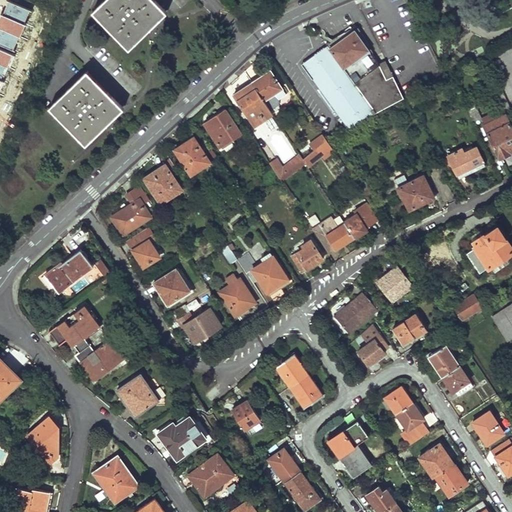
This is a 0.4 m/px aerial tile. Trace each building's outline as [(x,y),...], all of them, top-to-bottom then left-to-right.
[(0,88),(34,9),(12,0),(8,0),(0,19),(0,88)] [(127,46),(165,9),(155,0),(105,0),(96,10),(116,30),(114,32),(127,46)] [(489,12),(482,1),(476,4),(482,16),(489,12)] [(302,64),(347,128),(404,98),(390,69),(386,60),(380,64),(366,40),(369,38),(360,28),(344,39),(342,37),(328,46),(302,64)] [(271,70),(252,82),(264,101),(275,94),(279,100),(287,95),(271,70)] [(71,129),(84,142),(122,105),(109,92),(107,95),(86,74),(53,105),(74,126),(71,129)] [(252,82),(234,95),(255,126),(273,114),(264,101),(252,82)] [(510,106),(501,88),(492,92),(501,110),(510,106)] [(483,120),(476,107),(468,112),(474,124),(483,120)] [(241,135),(224,110),(204,123),(222,148),(241,135)] [(510,149),(511,147),(511,127),(506,115),(485,126),(500,157),(511,153),(510,149)] [(310,143),(314,151),(317,148),(327,140),(323,134),(310,143)] [(210,162),(195,139),(185,146),(184,145),(175,150),(192,175),(210,162)] [(331,146),(327,140),(317,148),(322,154),(331,146)] [(486,164),(477,146),(465,152),(462,148),(448,154),(449,157),(445,158),(449,166),(453,164),(460,177),(486,164)] [(178,171),(170,160),(163,164),(165,166),(145,179),(162,203),(178,192),(178,186),(172,175),(178,171)] [(288,170),(284,166),(277,172),(280,178),(288,170)] [(424,176),(399,188),(409,209),(432,198),(426,186),(428,185),(424,176)] [(373,196),(366,183),(360,187),(368,199),(373,196)] [(123,235),(151,218),(134,190),(127,195),(132,204),(112,216),(123,235)] [(378,219),(368,203),(355,211),(357,213),(344,222),(345,223),(354,238),(367,229),(366,227),(378,219)] [(311,225),(319,221),(316,214),(308,217),(311,225)] [(224,222),(221,216),(214,223),(218,227),(224,222)] [(336,250),(354,238),(345,223),(338,227),(331,218),(313,230),(328,252),(335,247),(336,250)] [(479,245),(467,253),(480,273),(511,251),(511,248),(506,239),(506,235),(503,230),(499,230),(499,228),(489,235),(488,234),(476,242),(479,245)] [(10,235),(3,229),(0,231),(0,238),(3,242),(10,235)] [(159,257),(142,231),(127,240),(143,268),(159,257)] [(321,256),(310,240),(302,245),(304,248),(292,256),(303,272),(316,264),(314,261),(321,256)] [(230,264),(237,260),(230,250),(228,247),(228,246),(221,250),(230,264)] [(61,292),(94,266),(82,249),(59,267),(58,264),(45,275),(53,288),(57,286),(61,292)] [(249,252),(237,260),(246,274),(253,270),(269,294),(289,280),(273,256),(258,266),(249,252)] [(413,286),(397,266),(384,277),(378,282),(393,301),(413,286)] [(190,291),(177,269),(154,283),(168,305),(190,291)] [(108,275),(101,281),(104,284),(111,279),(108,275)] [(242,307),(254,299),(240,278),(220,292),(235,316),(244,310),(242,307)] [(426,296),(422,289),(416,294),(420,301),(426,296)] [(347,306),(336,316),(350,332),(378,308),(364,292),(347,306)] [(446,306),(439,295),(436,297),(442,308),(446,306)] [(480,308),(473,296),(456,307),(461,316),(459,317),(460,320),(480,308)] [(511,304),(493,317),(508,340),(511,337),(511,304)] [(61,323),(49,332),(53,336),(59,345),(69,339),(79,352),(89,344),(84,337),(99,326),(84,305),(74,313),(79,320),(66,330),(61,323)] [(221,324),(210,308),(194,318),(184,305),(173,312),(181,326),(183,325),(190,335),(194,332),(198,340),(221,324)] [(460,320),(456,323),(458,326),(482,311),(480,308),(460,320)] [(416,313),(393,328),(404,346),(410,342),(427,330),(416,313)] [(375,339),(358,351),(368,366),(373,362),(386,353),(375,339)] [(79,352),(74,355),(81,365),(93,382),(124,360),(110,340),(94,351),(89,344),(79,352)] [(459,365),(446,345),(429,356),(435,366),(442,377),(459,365)] [(282,362),(276,366),(290,387),(309,375),(301,363),(295,355),(289,359),(288,358),(282,362)] [(0,401),(23,379),(0,356),(0,401)] [(459,365),(442,377),(449,386),(453,391),(457,389),(461,394),(474,385),(459,365)] [(152,391),(141,374),(118,390),(123,398),(125,397),(137,415),(156,402),(149,393),(152,391)] [(309,375),(290,387),(305,407),(313,401),(317,399),(316,397),(321,393),(309,375)] [(403,395),(398,388),(386,397),(397,413),(412,402),(406,392),(403,395)] [(232,409),(245,429),(260,419),(248,399),(241,404),(232,409)] [(412,402),(397,413),(408,428),(424,418),(420,412),(412,402)] [(504,432),(490,410),(473,421),(482,434),(488,443),(504,432)] [(347,427),(329,439),(335,448),(340,455),(357,443),(368,435),(356,417),(345,424),(347,427)] [(56,427),(48,418),(28,435),(40,450),(44,450),(44,455),(55,456),(58,455),(58,442),(59,426),(56,427)] [(172,420),(157,431),(177,458),(206,438),(199,427),(195,423),(193,421),(191,419),(190,418),(187,419),(183,422),(176,426),(172,420)] [(370,463),(357,443),(340,455),(347,465),(350,469),(352,467),(356,473),(370,463)] [(447,453),(440,443),(419,457),(433,477),(436,475),(453,464),(454,463),(447,453)] [(511,445),(496,456),(504,468),(508,475),(511,472),(511,445)] [(273,467),(284,482),(299,471),(291,459),(284,448),(268,459),(270,461),(273,467)] [(235,473),(219,452),(189,475),(194,482),(196,479),(199,483),(196,486),(205,496),(235,473)] [(130,475),(117,457),(95,473),(105,487),(108,486),(117,499),(135,487),(128,477),(130,475)] [(453,464),(436,475),(449,494),(468,482),(465,477),(463,473),(460,475),(453,464)] [(299,471),(284,482),(304,510),(320,499),(315,491),(310,484),(306,488),(301,482),(306,479),(299,471)] [(383,491),(379,485),(367,494),(375,506),(378,511),(381,511),(396,502),(388,489),(383,491)] [(33,491),(17,488),(13,509),(28,511),(45,511),(47,506),(40,504),(43,490),(33,488),(33,491)] [(165,511),(155,497),(134,511),(165,511)] [(256,511),(249,500),(231,511),(256,511)] [(403,511),(396,502),(381,511),(403,511)] [(487,511),(481,502),(466,511),(487,511)]
